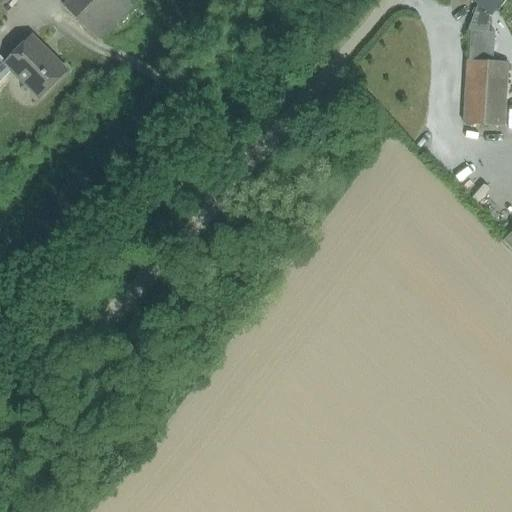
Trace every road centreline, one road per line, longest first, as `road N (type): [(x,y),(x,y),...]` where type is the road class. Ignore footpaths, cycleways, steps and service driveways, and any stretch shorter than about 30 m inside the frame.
road 1 (track): [(0,414),(287,127),(394,0)]
road 2 (track): [(419,0),(444,34),(445,111),(454,135),(488,167)]
